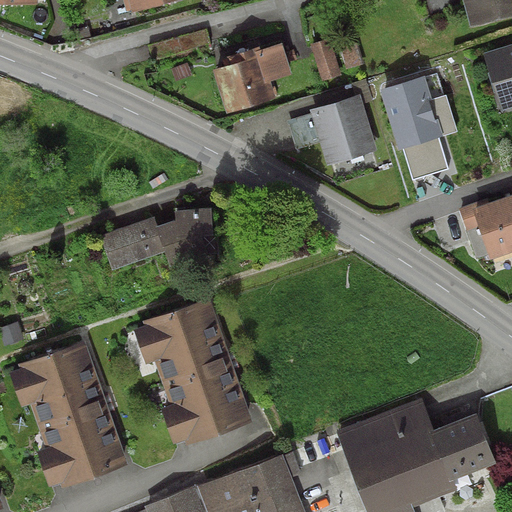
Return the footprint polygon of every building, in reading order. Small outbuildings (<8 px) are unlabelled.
[(124,0),(128,13),(174,0),(124,0)] [(511,0),(463,0),(471,27),(511,15),(511,0)] [(207,28),(149,45),(153,60),(212,43),(207,28)] [(331,38),(311,44),(322,81),(342,75),(331,38)] [(340,47),(346,68),(362,64),(355,42),(340,47)] [(230,64),(215,69),(228,111),(274,97),(269,80),(291,73),(282,43),(261,49),(260,46),(228,56),(230,64)] [(511,108),(511,43),(482,53),(500,112),(511,108)] [(187,62),(171,68),(176,81),(192,74),(187,62)] [(426,77),(381,91),(399,149),(403,148),(439,137),(458,131),(447,93),(433,98),(426,77)] [(366,78),(351,83),(356,96),(360,95),(363,103),(373,100),(366,78)] [(363,103),(360,95),(356,96),(310,110),(311,113),(320,142),(327,165),(377,150),(363,103)] [(320,142),(311,113),(288,120),(296,149),(320,142)] [(439,137),(403,148),(413,178),(449,167),(439,137)] [(488,198),(459,209),(466,231),(479,226),(488,254),(491,260),(511,252),(511,193),(489,202),(488,198)] [(154,217),(100,235),(112,270),(165,251),(170,266),(218,249),(217,235),(213,235),(212,208),(175,211),(176,219),(157,226),(154,217)] [(479,226),(466,231),(476,259),(488,254),(479,226)] [(254,422),(210,299),(144,322),(145,326),(135,330),(147,363),(154,360),(170,404),(159,408),(173,445),(184,441),(186,446),(254,422)] [(129,464),(85,340),(18,364),(20,369),(9,372),(22,407),(31,404),(46,447),(36,451),(49,487),(60,483),(62,488),(129,464)] [(420,400),(338,432),(369,511),(415,511),(413,506),(458,489),(454,480),(496,464),(476,413),(432,431),(420,400)] [(283,457),(282,454),(146,507),(148,510),(142,511),(305,511),(291,476),(301,473),(293,453),(283,457)]
